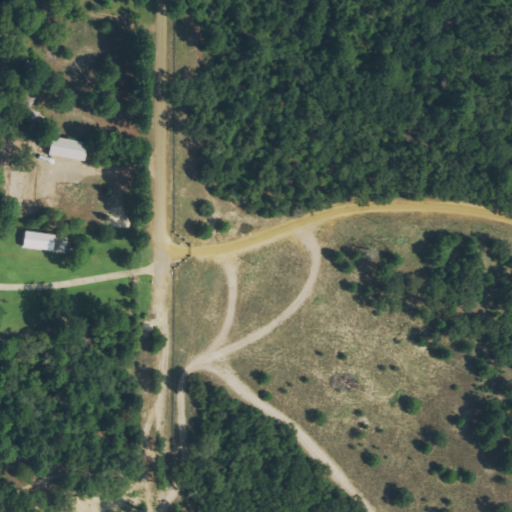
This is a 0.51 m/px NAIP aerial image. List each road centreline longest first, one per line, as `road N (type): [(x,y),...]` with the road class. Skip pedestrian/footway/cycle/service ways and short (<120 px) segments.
road 1 (residential): [(511,468),(154,464)]
road 2 (residential): [(159,268),(159,0)]
road 3 (track): [(159,268),(154,464)]
